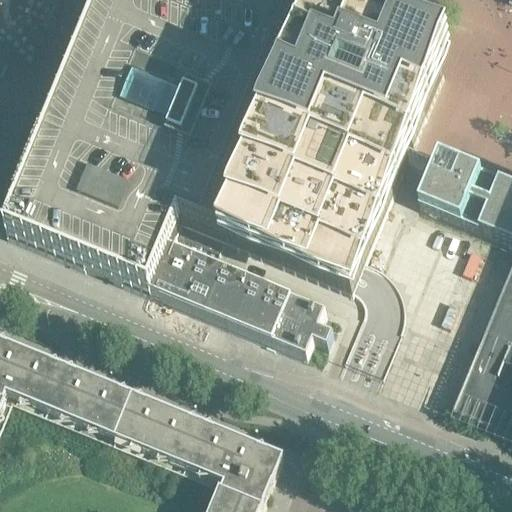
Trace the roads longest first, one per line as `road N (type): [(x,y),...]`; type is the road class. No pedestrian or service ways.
road 1 (unclassified): [(331,416),(60,307)]
road 2 (unclassified): [(511,488),(331,416)]
